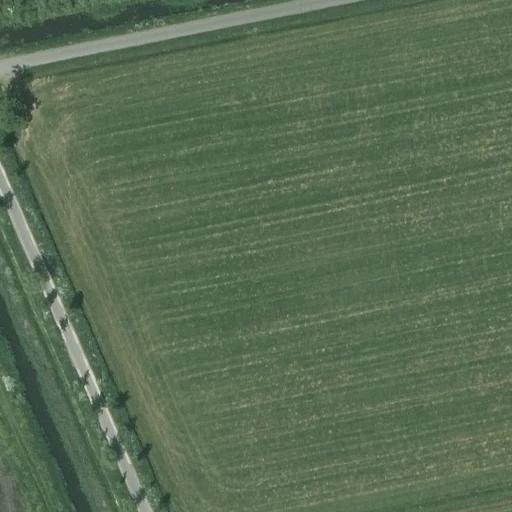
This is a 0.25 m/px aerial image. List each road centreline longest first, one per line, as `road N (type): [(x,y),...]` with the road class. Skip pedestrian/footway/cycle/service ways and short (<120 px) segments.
road 1 (unclassified): [(140,511),(0,183)]
road 2 (unclassified): [(0,69),(348,0)]
